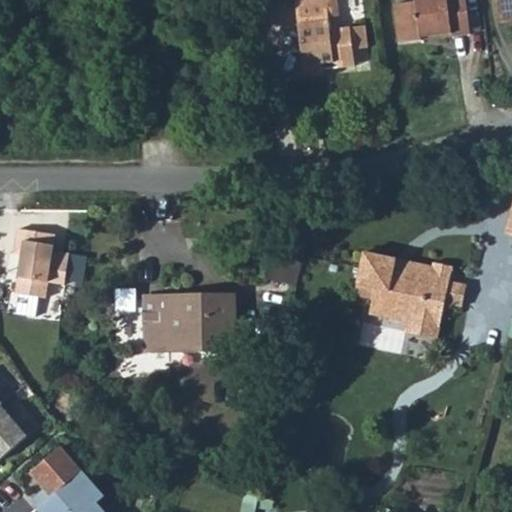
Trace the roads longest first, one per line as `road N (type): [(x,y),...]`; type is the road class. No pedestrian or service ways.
road 1 (residential): [(0,178),(283,174),(404,159),(511,120)]
road 2 (unknown): [(468,136),(488,292),(481,346)]
